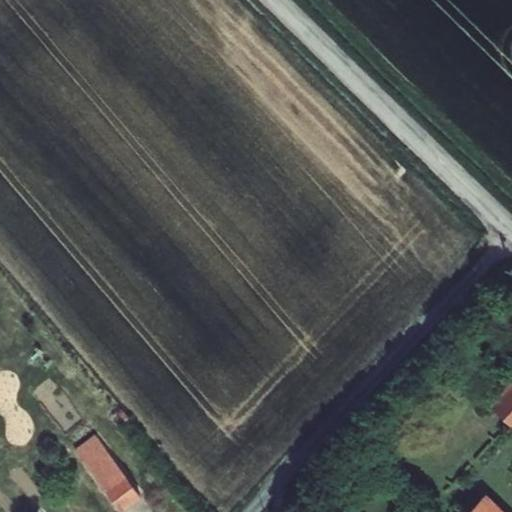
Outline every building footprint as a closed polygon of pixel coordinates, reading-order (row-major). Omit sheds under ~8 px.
[(510,422),(511,419),(511,366),(484,396),(510,422)] [(83,467),(103,452),(88,433),(68,449),(83,467)] [(115,506),(134,490),(103,452),(83,467),(115,506)] [(511,511),(511,507),(482,478),(450,511),(511,511)] [(101,511),(96,502),(86,507),(88,511),(101,511)]
